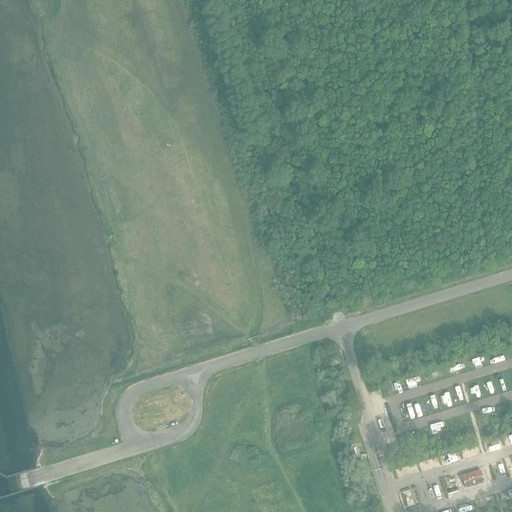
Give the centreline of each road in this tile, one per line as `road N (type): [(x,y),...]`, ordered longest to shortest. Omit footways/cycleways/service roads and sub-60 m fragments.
road 1 (unclassified): [(511,273),(343,327)]
road 2 (unclassified): [(130,394),(126,423),(138,445),(167,436),(195,415),(191,373)]
road 3 (unknown): [(456,0),(470,92),(511,145)]
road 4 (unclassified): [(191,373),(343,327)]
